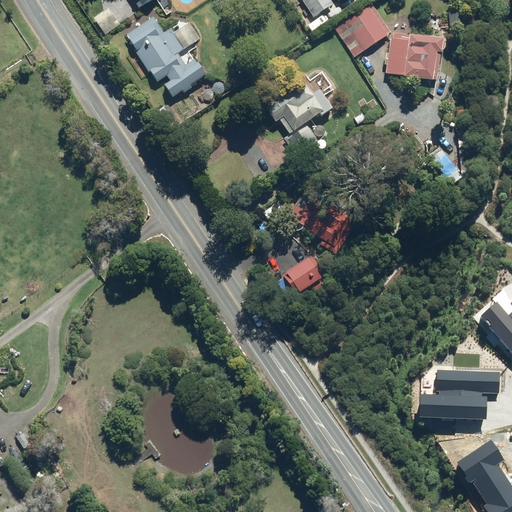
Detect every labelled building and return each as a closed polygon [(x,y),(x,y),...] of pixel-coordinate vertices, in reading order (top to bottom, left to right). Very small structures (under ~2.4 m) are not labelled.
[(130,0),(137,9),(149,0),(130,0)] [(269,0),(245,15),(274,62),(310,40),(285,0),(269,0)] [(299,0),(311,18),(330,6),(326,0),(335,0),(336,1),(338,0),(299,0)] [(388,34),(370,5),(339,25),(344,32),(340,34),(354,56),(385,37),(385,36),(388,34)] [(446,21),(450,28),(457,25),(457,18),(450,16),(446,21)] [(161,34),(150,19),(124,37),(127,41),(125,42),(154,83),(163,77),(167,82),(160,87),(169,99),(179,92),(181,94),(190,89),(188,86),(203,76),(192,61),(183,67),(175,55),(182,50),(168,30),(161,34)] [(396,27),(400,30),(405,28),(405,23),(401,20),(396,22),(396,27)] [(388,39),(383,75),(401,77),(401,79),(429,83),(429,81),(433,82),(438,53),(440,51),(441,45),(439,43),(440,41),(391,34),(390,40),(388,39)] [(300,84),(263,111),(273,124),(277,121),(287,136),(282,140),(295,157),(315,143),(303,125),(317,115),(318,118),(329,110),(322,100),(324,99),(322,95),(320,96),(317,92),(309,97),(300,84)] [(465,123),(464,96),(455,96),(455,123),(465,123)] [(168,105),(155,115),(168,132),(181,122),(168,105)] [(408,152),(400,141),(390,148),(397,159),(408,152)] [(317,247),(332,257),(347,236),(342,233),(349,223),(323,205),(318,212),(302,200),(296,208),(293,206),(286,216),(304,229),(304,231),(320,242),(317,247)] [(325,284),(308,259),(304,261),(304,260),(282,274),(283,275),(280,277),(281,279),(274,284),(283,298),(290,293),(293,297),(294,297),(298,302),(325,284)] [(496,302),(480,316),(511,350),(511,301),(510,303),(511,306),(511,310),(508,314),(496,302)] [(420,393),(418,414),(484,418),(486,392),(498,392),(499,372),(436,368),(434,394),(420,393)] [(490,444),(460,464),(486,504),(481,507),(484,511),(511,511),(511,488),(495,464),(501,460),(490,444)]
